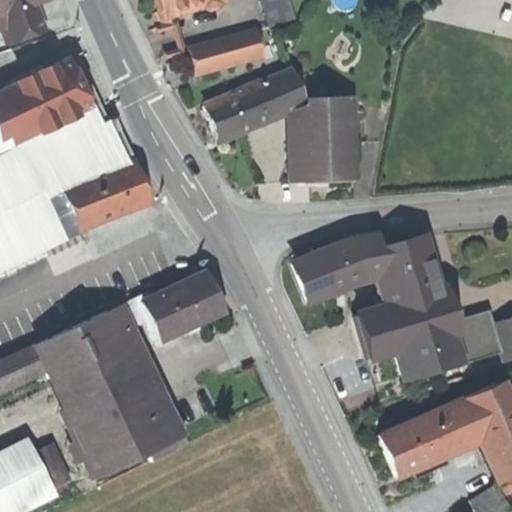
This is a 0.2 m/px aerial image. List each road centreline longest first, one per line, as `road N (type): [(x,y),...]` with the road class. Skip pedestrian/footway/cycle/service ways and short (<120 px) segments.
road 1 (primary): [(354,511),(220,234)]
road 2 (residential): [(511,209),(220,234)]
road 3 (primary): [(220,234),(93,0)]
